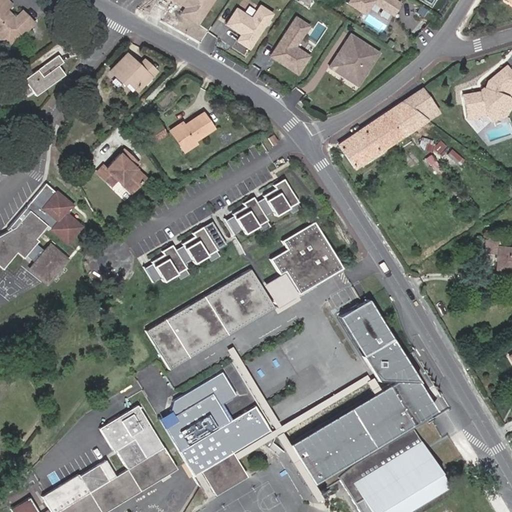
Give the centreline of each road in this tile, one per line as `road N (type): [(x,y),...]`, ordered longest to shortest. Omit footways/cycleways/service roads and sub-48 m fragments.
road 1 (tertiary): [(303,140),(511,475)]
road 2 (tertiary): [(119,14),(235,80),(303,140)]
road 3 (residential): [(119,14),(32,158),(0,188)]
road 4 (residential): [(303,140),(441,48)]
